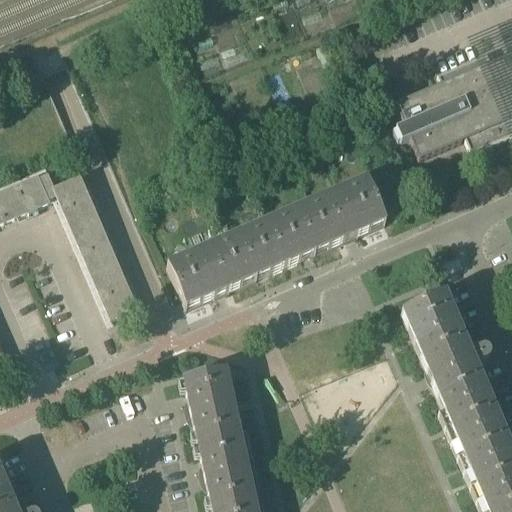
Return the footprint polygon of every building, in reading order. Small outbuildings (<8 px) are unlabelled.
[(395,135),(401,148),(409,145),(418,166),(461,148),(459,143),(463,142),(470,159),(511,141),(511,65),(510,64),(502,67),(503,69),(492,74),(486,61),(437,82),(443,95),(439,97),(437,92),(395,111),(404,131),(395,135)] [(0,374),(4,373),(0,364),(0,229),(56,205),(109,327),(136,315),(78,183),(78,182),(52,193),(46,180),(38,184),(37,181),(0,197),(0,374)] [(367,186),(321,206),(165,273),(184,316),(217,302),(219,308),(229,304),(226,297),(345,246),(347,253),(358,248),(355,242),(385,229),(367,186)] [(439,287),(425,292),(430,306),(444,300),(439,287)] [(511,511),(511,460),(474,371),(485,366),(487,366),(488,365),(488,364),(489,363),(489,362),(489,361),(489,360),(489,358),(488,358),(488,357),(487,356),(486,355),(484,354),(482,354),(480,354),(476,345),(465,350),(444,300),(430,306),(401,318),(427,378),(427,379),(483,511),(511,511)] [(181,386),(209,511),(254,511),(224,376),(181,386)] [(0,511),(25,511),(24,511),(12,511),(0,483),(0,511)]
